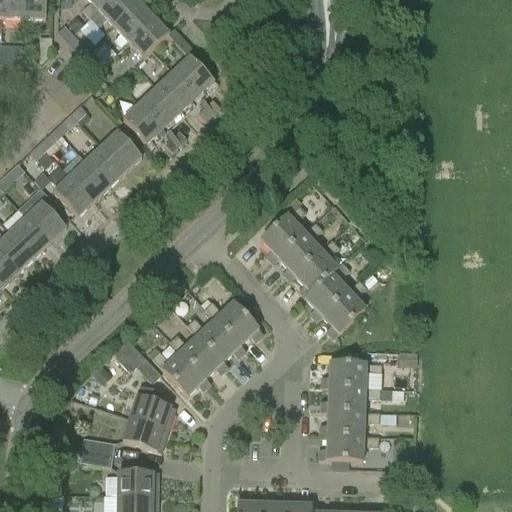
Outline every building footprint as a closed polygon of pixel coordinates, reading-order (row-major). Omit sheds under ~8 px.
[(2,0),(2,24),(23,24),(24,0),(2,0)] [(46,0),(24,0),(23,24),(46,25),(46,0)] [(89,23),(98,15),(99,16),(115,0),(84,0),(91,7),(82,15),(89,23)] [(115,0),(99,16),(100,16),(91,24),(98,31),(106,24),(114,31),(140,7),(132,0),(115,0)] [(114,31),(120,38),(114,44),(120,51),(127,45),(128,47),(154,23),(140,7),(114,31)] [(505,36),(502,44),(511,47),(511,22),(505,36)] [(168,38),(154,23),(128,47),(143,64),(168,41),(169,39),(168,38)] [(57,37),(65,46),(73,39),(64,30),(57,37)] [(495,32),(492,40),(502,44),(505,36),(495,32)] [(168,41),(188,64),(190,62),(195,67),(201,61),(174,33),(168,38),(169,39),(168,41)] [(82,49),(73,39),(65,46),(74,56),(82,49)] [(497,57),(494,66),(511,72),(511,47),(502,44),(497,57)] [(487,54),(483,62),(494,66),(497,57),(487,54)] [(8,70),(21,71),(22,61),(9,60),(8,70)] [(35,61),(22,61),(21,71),(34,71),(35,61)] [(86,68),(95,78),(102,71),(94,62),(86,68)] [(188,64),(173,78),(197,103),(214,87),(190,62),(188,64)] [(483,62),(480,70),(490,74),(494,66),(483,62)] [(490,74),(485,88),(511,98),(511,94),(511,72),(494,66),(490,74)] [(103,87),(111,80),(102,71),(95,78),(103,87)] [(180,118),(197,103),(173,78),(157,93),(180,118)] [(451,91),(448,101),(456,104),(460,94),(451,91)] [(164,134),(180,118),(157,93),(140,109),(164,134)] [(460,94),(456,104),(464,108),(468,97),(460,94)] [(433,96),(423,121),(446,130),(456,104),(448,101),(433,96)] [(481,103),(477,113),(486,116),(490,106),(481,103)] [(212,104),(206,110),(214,118),(220,113),(212,104)] [(456,104),(446,130),(467,138),(477,113),(464,108),(456,104)] [(146,150),(164,134),(140,109),(123,125),(146,150)] [(79,110),(70,118),(77,126),(86,118),(79,110)] [(210,121),(203,113),(197,118),(205,126),(210,121)] [(477,113),(467,138),(490,147),(500,121),(486,116),(477,113)] [(70,118),(55,133),(62,141),(77,126),(70,118)] [(46,155),(62,141),(55,133),(39,148),(46,155)] [(179,135),(173,141),(181,149),(186,143),(179,135)] [(118,137),(102,152),(125,178),(142,162),(118,137)] [(178,152),(170,144),(164,149),(172,158),(178,152)] [(36,164),(46,155),(39,148),(29,157),(36,164)] [(110,192),(125,178),(102,152),(86,167),(110,192)] [(86,167),(70,181),(94,207),(110,192),(86,167)] [(3,181),(0,183),(0,195),(1,197),(10,188),(3,181)] [(78,222),(94,207),(70,181),(54,197),(78,222)] [(281,215),(286,221),(261,245),(271,256),(265,261),(272,268),(278,263),(303,239),(293,228),(305,217),(299,210),(301,208),(295,202),(281,215)] [(42,208),(26,223),(50,249),(66,233),(63,230),(69,225),(52,207),(46,212),(42,208)] [(26,223),(10,238),(34,263),(50,249),(26,223)] [(319,256),(310,246),(322,235),(315,227),(303,239),(278,263),(287,273),(282,278),(289,286),(294,281),(319,256)] [(444,229),(434,255),(448,261),(456,264),(466,238),(444,229)] [(10,238),(0,247),(0,258),(18,278),(34,263),(10,238)] [(466,238),(456,264),(470,269),(478,272),(488,246),(466,238)] [(331,245),(319,256),(294,281),(304,291),(298,296),(305,303),(336,274),(326,263),(338,252),(331,245)] [(488,246),(478,272),(486,275),(500,281),(510,255),(488,246)] [(511,255),(510,255),(500,281),(508,284),(511,285),(511,255)] [(0,289),(3,292),(18,278),(0,258),(0,289)] [(448,261),(444,271),(453,274),(456,264),(448,261)] [(342,267),(336,274),(305,303),(314,314),(309,319),(316,327),(322,321),(347,296),(337,287),(350,275),(342,267)] [(470,269),(466,279),(474,282),(478,272),(470,269)] [(478,272),(474,282),(482,286),(486,275),(478,272)] [(500,281),(496,291),(504,294),(508,284),(500,281)] [(359,285),(347,296),(322,321),(331,331),(326,336),(333,344),(364,315),(354,304),(366,292),(359,285)] [(204,314),(215,325),(240,350),(250,341),(255,346),(263,339),(233,308),(222,318),(211,307),(204,314)] [(493,328),(490,337),(511,343),(511,318),(497,314),(493,328)] [(187,330),(197,341),(223,367),(233,358),(237,363),(245,356),(240,350),(215,325),(205,334),(194,323),(187,330)] [(482,325),(480,334),(490,337),(493,328),(482,325)] [(486,351),(484,359),(510,367),(511,360),(511,343),(490,337),(486,351)] [(169,346),(180,358),(205,384),(215,374),(220,380),(228,372),(223,367),(197,341),(187,351),(176,339),(169,346)] [(160,380),(130,348),(115,362),(129,377),(135,371),(151,389),(160,380)] [(476,348),(473,356),(484,359),(486,351),(476,348)] [(147,359),(162,375),(187,401),(198,390),(203,396),(210,389),(205,384),(180,358),(170,368),(155,352),(147,359)] [(473,356),(471,364),(481,367),(484,359),(473,356)] [(399,357),(399,371),(416,371),(416,357),(407,357),(399,357)] [(481,367),(477,381),(504,389),(510,367),(484,359),(481,367)] [(380,369),(365,369),(329,368),(328,383),(321,383),(321,390),(321,392),(328,393),(364,393),(365,380),(380,380),(380,369)] [(467,378),(464,387),(475,390),(477,381),(467,378)] [(475,390),(471,404),(497,412),(504,389),(477,381),(475,390)] [(141,393),(138,402),(136,402),(129,424),(168,436),(175,414),(160,410),(163,400),(141,393)] [(380,394),(364,393),(328,393),(327,407),(320,407),(320,415),(320,417),(327,417),(364,417),(364,403),(379,404),(380,394)] [(379,404),(391,405),(391,394),(380,394),(379,404)] [(379,417),(364,417),(327,417),(327,431),(319,431),(319,439),(319,441),(326,441),(363,441),(363,428),(379,428),(379,417)] [(160,459),(168,436),(129,424),(122,446),(160,459)] [(378,442),(363,441),(326,441),(326,455),(318,455),(318,464),(362,466),(363,452),(378,452),(378,442)] [(81,455),(112,460),(114,448),(83,443),(81,455)] [(112,460),(81,455),(79,467),(110,472),(112,460)] [(105,500),(117,500),(117,501),(157,502),(158,478),(117,477),(117,482),(105,481),(105,500)] [(117,501),(116,511),(157,511),(157,502),(117,501)] [(261,511),(261,509),(248,508),(248,501),(237,501),(236,511),(261,511)] [(285,511),(285,509),(271,509),(271,502),(261,502),(261,509),(261,511),(285,511)] [(309,511),(310,510),(296,510),(296,503),(285,502),(285,509),(285,511),(309,511)]
